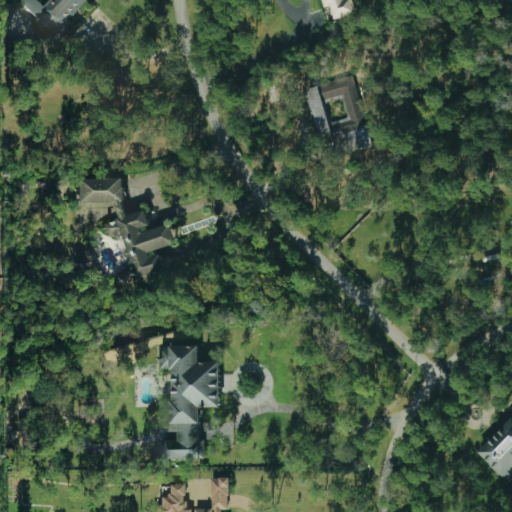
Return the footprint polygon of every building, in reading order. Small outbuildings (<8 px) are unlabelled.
[(47,0),(43,5),(37,0),(16,0),(56,36),(88,0),(47,0)] [(355,13),(351,0),(320,0),(322,8),(329,6),(332,18),(355,13)] [(365,127),(352,75),(321,82),(325,99),(342,96),(347,118),(327,122),(318,86),(306,89),(318,138),(365,127)] [(138,277),(139,277),(166,269),(161,254),(177,243),(171,223),(143,232),(143,228),(151,225),(146,209),(131,214),(128,214),(125,207),(125,177),(73,179),(74,203),(119,201),(119,216),(101,222),(102,231),(111,231),(113,237),(125,237),(138,277)] [(221,407),(220,361),(200,362),(199,345),(161,346),(161,369),(172,369),(173,424),(177,424),(177,441),(163,442),(164,459),(203,458),(202,407),(221,407)] [(511,416),(478,454),(509,482),(511,478),(511,416)] [(226,511),(226,477),(212,478),(212,508),(194,509),(185,495),(185,483),(168,484),(168,495),(158,495),(158,511),(176,511),(180,511),(226,511)]
